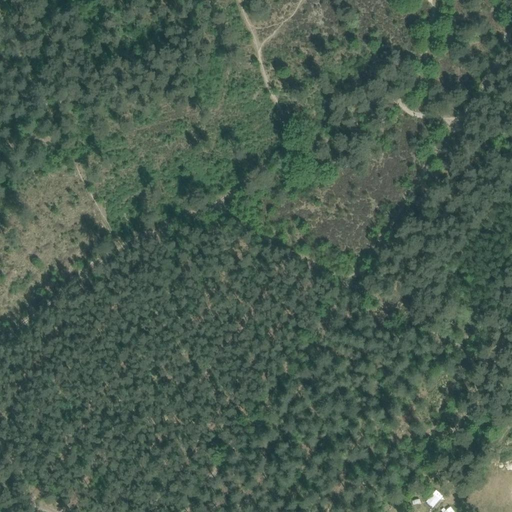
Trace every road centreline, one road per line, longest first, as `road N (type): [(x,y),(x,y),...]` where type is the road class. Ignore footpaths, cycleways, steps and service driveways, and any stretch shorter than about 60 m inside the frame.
road 1 (track): [(180,511),(339,286)]
road 2 (track): [(339,286),(511,373)]
